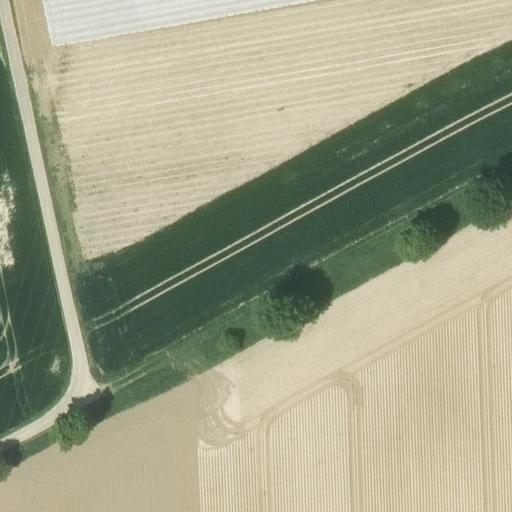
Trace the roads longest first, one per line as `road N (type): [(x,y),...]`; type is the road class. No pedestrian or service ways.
road 1 (track): [(1,0),(87,402),(0,450)]
road 2 (track): [(87,402),(511,194)]
